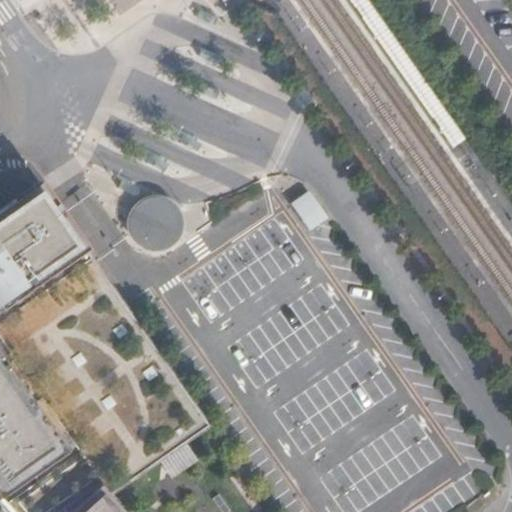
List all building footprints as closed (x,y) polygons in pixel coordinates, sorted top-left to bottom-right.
[(173,416),(152,386),(169,375),(41,192),(28,201),(15,210),(12,205),(0,213),(0,501),(9,511),(114,511),(110,507),(114,503),(108,495),(205,427),(190,405),(173,416)] [(132,211),(132,214),(180,236),(181,234),(182,227),(181,217),(178,211),(174,206),(168,201),(160,198),(153,198),(145,200),(138,205),(132,211)] [(306,199),(291,206),(304,232),(319,225),(306,199)] [(180,236),(132,214),(131,214),(129,222),(129,227),(130,234),(135,243),(143,249),(153,252),(158,252),(164,250),(173,245),(180,236)] [(472,470),(421,495),(429,511),(440,511),(482,491),(472,470)] [(211,499),(220,511),(227,511),(228,511),(217,494),(211,499)]
